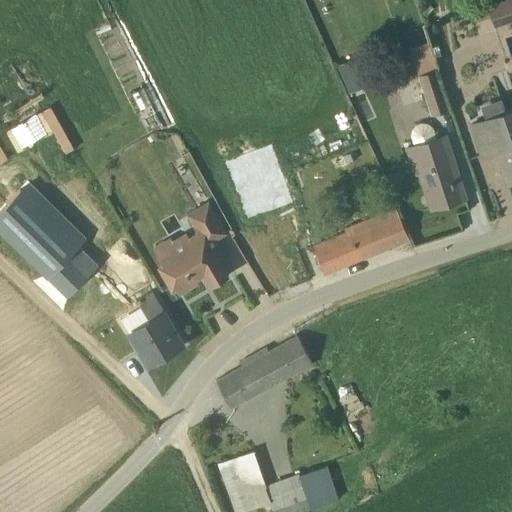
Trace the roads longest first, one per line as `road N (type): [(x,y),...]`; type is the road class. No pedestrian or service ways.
road 1 (unclassified): [(81,511),(177,419),(208,370),(266,326),(340,291),(511,236)]
road 2 (track): [(177,419),(0,264)]
